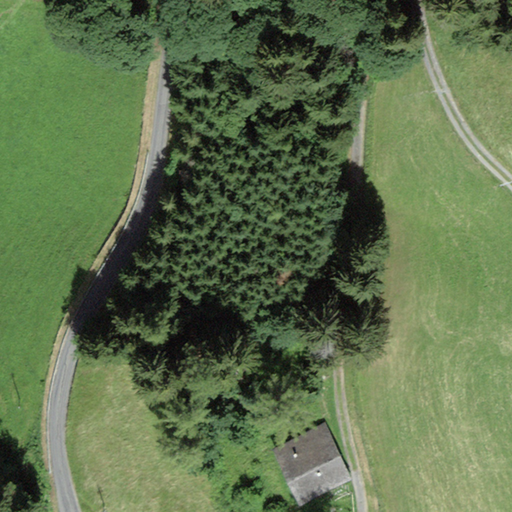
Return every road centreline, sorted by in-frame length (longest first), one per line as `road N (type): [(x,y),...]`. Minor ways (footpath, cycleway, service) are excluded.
road 1 (unclassified): [(71,511),(55,454),(65,372),(154,172),(176,0)]
road 2 (track): [(377,0),(360,90),(337,340),(359,511)]
road 3 (track): [(418,0),(449,105),(511,184)]
